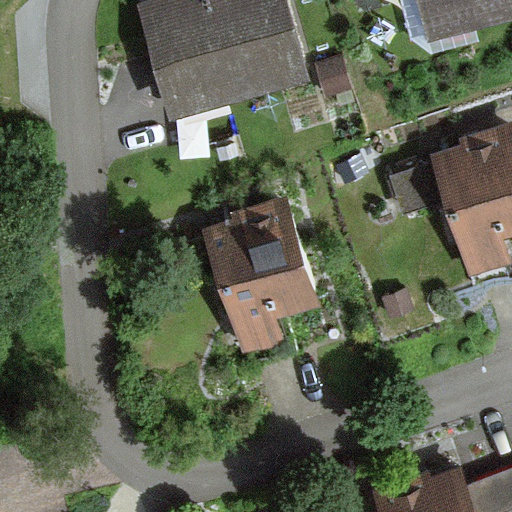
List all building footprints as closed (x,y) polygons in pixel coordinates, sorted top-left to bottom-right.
[(157,0),(140,5),(154,53),(164,91),(207,78),(210,90),(298,65),(279,0),(157,0)] [(511,8),(511,0),(429,0),(437,28),(511,8)] [(322,92),(345,85),(337,56),(313,63),(322,92)] [(462,235),(479,286),(511,275),(511,245),(504,221),(511,218),(511,130),(511,129),(431,156),(457,237),(462,235)] [(234,309),(251,361),(293,348),(276,296),(310,285),(284,204),(203,230),(229,311),(234,309)] [(511,462),(462,482),(456,468),(376,496),(381,511),(478,511),(511,499),(511,462)]
